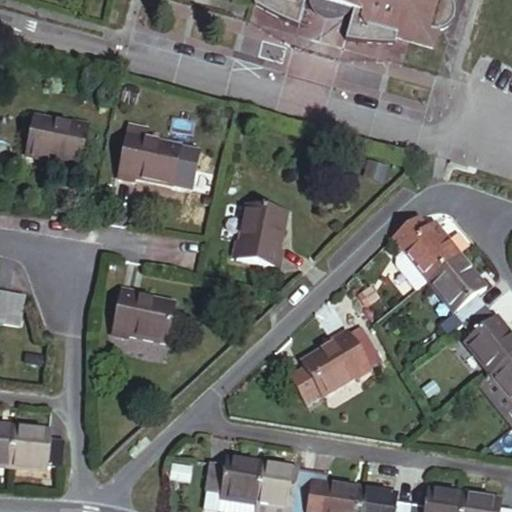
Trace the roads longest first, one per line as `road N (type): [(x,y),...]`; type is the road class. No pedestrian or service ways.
road 1 (residential): [(0,21),(511,162)]
road 2 (residential): [(481,208),(453,197),(425,202),(258,351),(208,409)]
road 3 (residential): [(511,475),(237,430),(208,409)]
road 4 (residential): [(0,242),(26,247),(61,271),(73,303),(75,409)]
road 5 (residential): [(208,409),(144,462),(114,511)]
